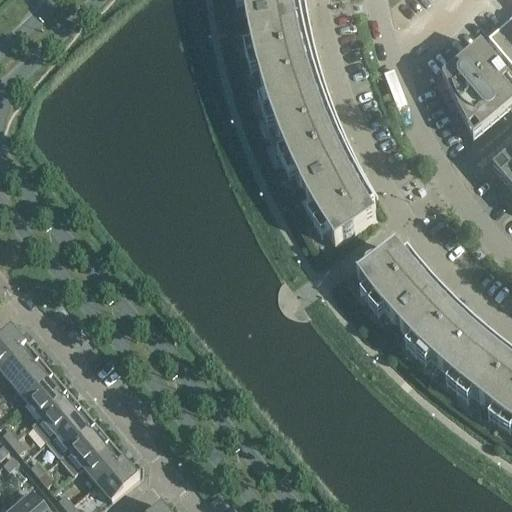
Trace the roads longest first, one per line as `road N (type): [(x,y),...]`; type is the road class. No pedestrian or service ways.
road 1 (secondary): [(293,511),(0,157)]
road 2 (secondary): [(0,210),(257,511)]
road 3 (residential): [(320,0),(345,97),(402,224),(511,336)]
road 4 (residential): [(165,479),(18,306)]
road 5 (residential): [(511,249),(453,185),(409,119),(396,61)]
road 6 (secondary): [(0,103),(3,90),(101,0)]
